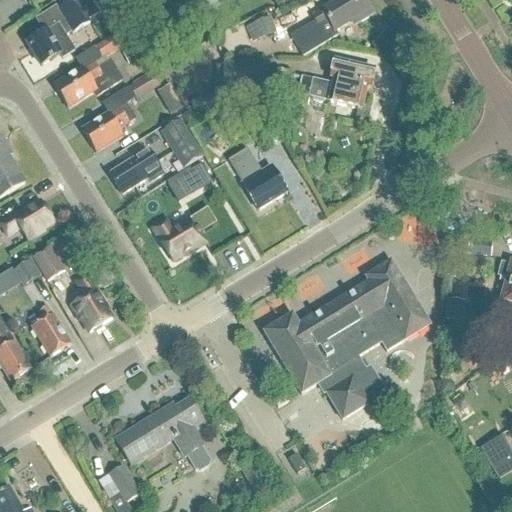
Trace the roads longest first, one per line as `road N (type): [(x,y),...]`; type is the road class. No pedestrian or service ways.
road 1 (tertiary): [(169,335),(511,127)]
road 2 (residential): [(0,87),(24,103),(169,335)]
road 3 (tertiary): [(0,442),(169,335)]
road 4 (secondary): [(511,119),(439,0)]
